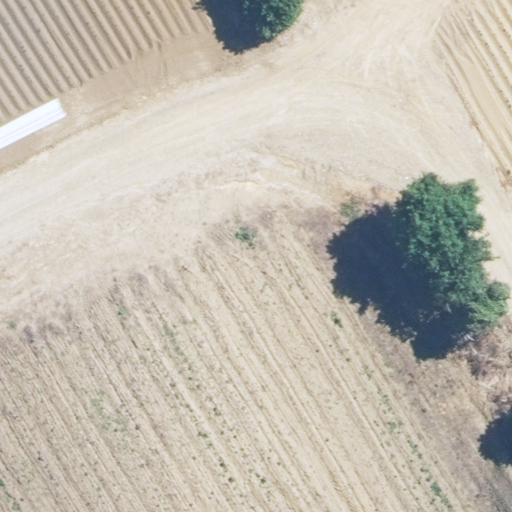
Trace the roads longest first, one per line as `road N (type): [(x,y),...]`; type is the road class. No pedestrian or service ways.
road 1 (track): [(511,277),(391,79),(0,268)]
road 2 (track): [(391,79),(482,0)]
